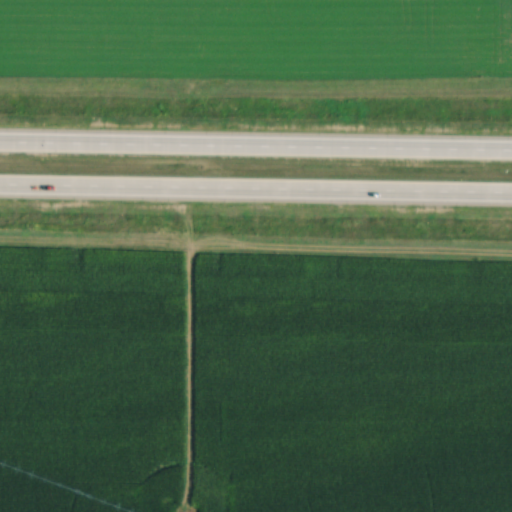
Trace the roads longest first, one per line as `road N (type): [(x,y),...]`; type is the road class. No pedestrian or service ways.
road 1 (trunk): [(511,149),(0,139)]
road 2 (trunk): [(0,187),(511,193)]
